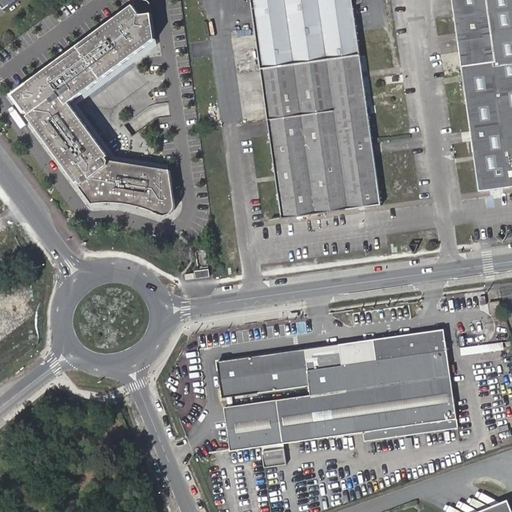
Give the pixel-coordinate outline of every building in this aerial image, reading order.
[(0,0),(0,4),(4,11),(19,0),(0,0)] [(351,0),(250,0),(261,72),(360,57),(351,0)] [(511,0),(452,0),(478,188),(511,183),(511,0)] [(13,96),(91,203),(102,202),(110,201),(126,202),(142,205),(149,208),(164,214),(167,214),(170,213),(173,210),(174,207),(174,205),(172,195),(171,195),(170,187),(172,187),(170,171),(109,162),(107,159),(109,158),(69,104),(156,41),(150,6),(149,4),(148,2),(147,1),(144,1),(142,1),(141,1),(139,3),(137,4),(139,6),(136,8),(134,6),(13,96)] [(157,47),(156,41),(69,104),(109,158),(107,159),(109,162),(170,171),(171,171),(170,167),(117,158),(78,105),(157,47)] [(360,57),(261,72),(269,123),(335,113),(367,109),(360,57)] [(348,211),(381,207),(367,109),(335,113),(348,211)] [(335,113),(269,123),(283,220),(348,211),(335,113)] [(198,270),(199,277),(212,275),(211,268),(198,270)] [(489,304),(491,314),(500,312),(499,303),(489,304)] [(340,344),(218,362),(223,399),(310,386),(311,395),(225,408),(231,452),(363,433),(364,442),(458,428),(444,330),(374,339),(377,361),(371,362),(344,366),(340,344)] [(374,339),(340,344),(344,366),(371,362),(377,361),(374,339)] [(262,452),(265,468),(286,465),(284,449),(262,452)] [(511,511),(507,498),(473,511),(511,511)]
